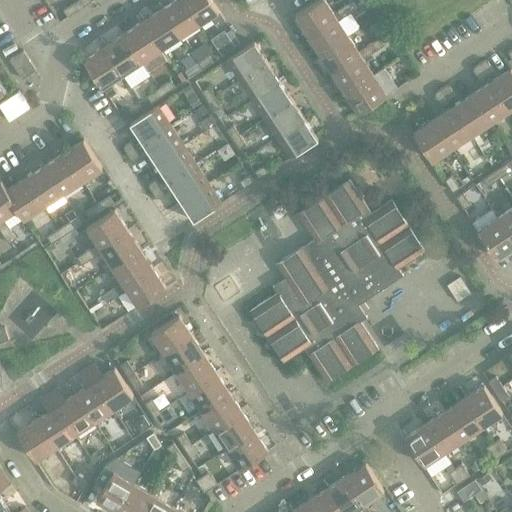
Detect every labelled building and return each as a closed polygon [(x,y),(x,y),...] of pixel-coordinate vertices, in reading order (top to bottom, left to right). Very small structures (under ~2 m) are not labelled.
[(91,0),(79,0),(76,2),(80,9),(92,1),(91,0)] [(183,0),(175,0),(162,9),(180,37),(199,24),(183,0)] [(212,0),(183,0),(199,24),(212,16),(218,26),(226,21),(212,0)] [(318,0),(296,15),(309,35),(337,17),(339,21),(349,14),(344,7),(334,13),(325,0),(318,0)] [(354,0),(344,7),(349,14),(360,7),(354,0)] [(80,9),(76,2),(64,10),(68,17),(80,9)] [(162,9),(143,21),(161,49),(180,37),(162,9)] [(337,17),(309,35),(321,54),(349,36),(339,21),(337,17)] [(143,21),(124,34),(142,62),(161,49),(143,21)] [(124,34),(105,46),(123,74),(142,62),(124,34)] [(349,36),(321,54),(334,73),(362,55),(359,51),(349,36)] [(380,38),(369,45),(374,52),(385,45),(380,38)] [(227,60),(240,80),(268,62),(255,42),(227,60)] [(362,55),(334,73),(346,92),(374,74),(364,59),(374,52),(369,45),(359,51),(362,55)] [(123,74),(105,46),(85,59),(110,98),(118,93),(111,82),(123,74)] [(10,60),(14,66),(28,57),(24,51),(10,60)] [(209,55),(197,63),(202,70),(213,62),(209,55)] [(28,57),(14,66),(18,72),(32,63),(28,57)] [(485,60),(480,64),(487,75),(494,70),(488,61),(485,60)] [(268,62),(240,80),(253,99),(281,81),(268,62)] [(32,63),(18,72),(23,79),(37,70),(32,63)] [(202,70),(197,63),(185,71),(190,77),(202,70)] [(487,75),(480,64),(474,67),(474,70),(480,80),(487,75)] [(374,74),(346,92),(359,113),(398,87),(384,67),(374,74)] [(511,69),(491,82),(510,110),(511,108),(511,69)] [(171,80),(159,88),(164,95),(175,87),(171,80)] [(281,81),(253,99),(265,118),(293,100),(281,81)] [(491,82),(472,94),(491,122),(510,110),(491,82)] [(190,85),(184,89),(189,96),(188,97),(194,107),(202,102),(190,85)] [(447,85),(441,89),(449,100),(456,95),(450,86),(447,85)] [(202,91),(208,101),(215,97),(209,87),(202,91)] [(164,95),(159,88),(147,96),(152,103),(164,95)] [(449,100),(441,89),(436,92),(435,96),(442,105),(449,100)] [(472,94),(453,107),(472,135),(491,122),(472,94)] [(215,97),(208,101),(215,111),(221,106),(215,97)] [(293,100),(265,118),(278,137),(306,119),(293,100)] [(203,104),(196,109),(200,117),(208,112),(203,104)] [(131,123),(144,144),(172,125),(158,105),(131,123)] [(453,107),(434,119),(453,147),(472,135),(453,107)] [(211,115),(201,122),(206,130),(216,123),(211,115)] [(306,119),(278,137),(291,157),(319,139),(306,119)] [(453,147),(434,119),(414,133),(433,160),(453,147)] [(172,125),(144,144),(156,163),(184,144),(172,125)] [(227,130),(233,139),(240,135),(234,125),(227,130)] [(240,135),(233,139),(240,149),(246,144),(240,135)] [(84,140),(64,153),(83,181),(103,168),(84,140)] [(124,149),(128,154),(137,148),(132,141),(125,145),(124,149)] [(228,142),(217,150),(221,155),(228,157),(235,153),(228,142)] [(184,144),(156,163),(169,182),(197,163),(184,144)] [(137,148),(128,154),(131,159),(135,160),(142,155),(137,148)] [(64,153),(45,165),(63,193),(83,181),(64,153)] [(197,163),(169,182),(181,201),(209,182),(197,163)] [(511,170),(508,163),(496,171),(500,178),(511,170)] [(45,165),(26,178),(44,206),(63,193),(45,165)] [(264,165),(255,172),(259,178),(269,172),(264,165)] [(500,178),(496,171),(484,179),(488,186),(500,178)] [(240,181),(244,188),(254,182),(250,175),(240,181)] [(452,175),(445,180),(453,192),(460,187),(452,175)] [(26,178),(8,190),(7,190),(19,208),(18,209),(24,219),(44,206),(26,178)] [(149,187),(153,192),(162,186),(157,179),(150,184),(149,187)] [(290,284),(278,292),(251,310),(260,323),(257,333),(268,336),(266,346),(276,348),(285,361),(305,348),(327,381),(379,347),(353,308),(385,287),(381,281),(426,250),(392,199),(372,212),(350,179),(298,213),(315,238),(277,263),(290,284)] [(1,180),(0,180),(0,220),(4,218),(18,209),(19,208),(7,190),(8,190),(1,180)] [(209,182),(181,201),(194,221),(222,202),(209,182)] [(162,186),(153,192),(156,197),(160,198),(167,193),(162,186)] [(457,197),(465,209),(471,205),(463,193),(457,197)] [(110,196),(98,204),(102,211),(114,203),(110,196)] [(279,199),(269,205),(278,219),(287,213),(279,199)] [(102,211),(98,204),(86,212),(90,218),(102,211)] [(511,208),(498,217),(511,237),(511,208)] [(93,258),(103,251),(101,247),(129,229),(115,209),(87,227),(98,244),(88,250),(93,258)] [(493,209),(473,222),(497,258),(511,248),(511,237),(498,217),(493,209)] [(0,229),(3,233),(10,228),(4,218),(0,220),(0,229)] [(72,221),(60,229),(64,236),(76,228),(72,221)] [(10,228),(3,233),(10,244),(17,239),(10,228)] [(64,236),(60,229),(48,237),(52,243),(64,236)] [(101,247),(103,251),(113,267),(141,248),(129,229),(101,247)] [(141,248),(113,267),(123,282),(113,289),(118,296),(128,289),(126,286),(154,267),(141,248)] [(78,257),(82,265),(93,258),(88,250),(78,257)] [(154,267),(126,286),(128,289),(139,306),(167,287),(154,267)] [(472,293),(461,276),(447,285),(458,302),(472,293)] [(103,295),(107,303),(118,296),(113,289),(103,295)] [(152,333),(165,353),(193,335),(180,315),(152,333)] [(5,327),(4,327),(0,328),(0,342),(10,339),(5,327)] [(193,335),(165,353),(178,372),(205,354),(193,335)] [(205,354),(178,372),(190,391),(218,373),(205,354)] [(121,365),(129,377),(135,373),(128,361),(121,365)] [(95,363),(87,369),(114,409),(134,396),(115,368),(103,376),(95,363)] [(87,386),(76,393),(95,421),(114,409),(87,369),(79,374),(87,386)] [(135,373),(129,377),(136,389),(143,384),(135,373)] [(218,373),(190,391),(202,410),(230,392),(218,373)] [(489,381),(496,391),(503,386),(497,377),(489,381)] [(485,385),(465,398),(483,426),(503,413),(485,385)] [(503,386),(496,391),(502,400),(509,395),(503,386)] [(57,388),(49,394),(75,434),(95,421),(76,393),(65,400),(57,388)] [(230,392),(202,410),(215,429),(243,411),(230,392)] [(49,411),(38,418),(56,446),(75,434),(49,394),(41,399),(49,411)] [(465,398),(446,411),(464,439),(483,426),(465,398)] [(146,403),(154,415),(160,411),(153,399),(146,403)] [(160,411),(154,415),(161,427),(168,423),(160,411)] [(243,411),(215,429),(227,448),(255,430),(243,411)] [(446,411),(426,423),(445,451),(464,439),(446,411)] [(56,446),(38,418),(18,431),(36,459),(56,446)] [(445,451),(426,423),(406,436),(425,464),(445,451)] [(255,430),(227,448),(241,468),(269,450),(255,430)] [(154,433),(147,437),(155,449),(162,445),(154,433)] [(178,437),(185,449),(192,444),(184,433),(178,437)] [(500,439),(494,443),(502,455),(508,451),(500,439)] [(168,447),(175,459),(182,455),(174,443),(168,447)] [(502,455),(494,443),(487,447),(495,459),(502,455)] [(192,444),(185,449),(193,461),(200,456),(192,444)] [(96,451),(90,455),(94,462),(101,458),(96,451)] [(182,455),(175,459),(183,471),(190,467),(182,455)] [(366,463),(346,476),(365,504),(385,490),(366,463)] [(462,464),(456,468),(464,480),(470,476),(462,464)] [(105,466),(95,483),(104,488),(97,499),(118,511),(135,483),(105,466)] [(464,480),(456,468),(449,472),(457,484),(464,480)] [(210,471),(203,476),(211,488),(218,484),(210,471)] [(487,472),(479,477),(483,484),(491,478),(487,472)] [(6,476),(0,479),(0,507),(6,503),(0,493),(0,490),(11,484),(6,476)] [(88,483),(76,476),(72,483),(84,490),(88,483)] [(211,488),(203,476),(197,480),(205,492),(211,488)] [(346,476),(327,488),(343,511),(352,511),(365,504),(346,476)] [(476,479),(464,487),(469,496),(474,492),(482,487),(476,479)] [(135,483),(118,511),(144,511),(155,495),(135,483)] [(343,511),(327,488),(308,501),(315,511),(343,511)] [(155,495),(144,511),(170,511),(174,506),(155,495)] [(315,511),(308,501),(291,511),(315,511)] [(12,511),(6,503),(0,507),(0,511),(29,511),(26,506),(17,511),(12,511)]
